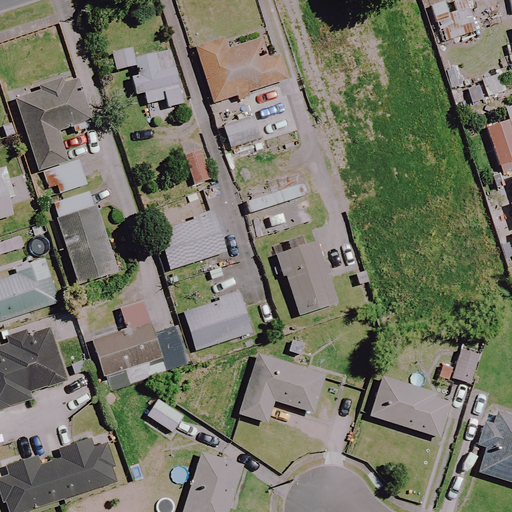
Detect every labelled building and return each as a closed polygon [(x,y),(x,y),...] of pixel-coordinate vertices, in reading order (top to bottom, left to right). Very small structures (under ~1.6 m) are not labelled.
[(346,17),(340,0),(320,0),(328,23),(346,17)] [(485,31),(479,13),(494,8),(491,0),(426,0),(423,1),(437,46),(485,31)] [(384,86),(366,25),(312,40),(330,102),(342,98),(348,120),(372,113),(366,92),(384,86)] [(264,28),(220,42),(193,51),(211,107),(282,84),(264,28)] [(182,106),(168,52),(133,61),(130,50),(110,55),(115,74),(127,71),(134,97),(142,95),(145,106),(163,102),(165,110),(182,106)] [(503,93),(497,76),(480,82),(485,99),(503,93)] [(86,124),(74,83),(14,101),(35,173),(65,165),(56,133),(86,124)] [(259,141),(253,120),(216,131),(222,151),(259,141)] [(389,146),(382,122),(347,133),(354,157),(389,146)] [(210,181),(201,151),(183,157),(192,187),(210,181)] [(55,197),(85,186),(78,165),(41,178),(46,192),(52,190),(55,197)] [(351,171),(333,174),(338,197),(355,193),(351,171)] [(0,218),(15,214),(2,172),(0,172),(0,218)] [(511,179),(508,180),(511,191),(511,200),(499,204),(501,209),(508,232),(511,230),(511,179)] [(305,198),(301,183),(267,193),(265,187),(242,194),(248,215),(305,198)] [(114,276),(91,193),(52,205),(75,287),(114,276)] [(222,255),(209,217),(156,234),(168,273),(222,255)] [(334,306),(315,244),(298,249),(295,239),(273,246),(295,318),(334,306)] [(0,323),(55,305),(41,261),(8,272),(10,278),(0,281),(0,323)] [(250,335),(237,296),(181,315),(194,353),(250,335)] [(158,359),(142,303),(118,310),(125,333),(90,343),(101,379),(123,372),(127,386),(153,378),(148,362),(158,359)] [(64,382),(47,330),(0,344),(0,407),(26,400),(25,394),(64,382)] [(476,357),(457,353),(452,369),(439,366),(436,378),(469,386),(476,357)] [(256,356),(248,380),(236,417),(264,426),(272,404),(310,416),(323,378),(314,375),(256,356)] [(449,400),(377,377),(364,418),(436,441),(449,400)] [(181,418),(156,402),(145,417),(170,434),(181,418)] [(486,414),(477,447),(483,448),(476,476),(511,486),(511,420),(509,420),(486,414)] [(91,451),(88,442),(59,451),(62,461),(39,468),(35,458),(6,468),(9,478),(0,480),(0,499),(4,511),(29,511),(115,485),(108,464),(112,463),(107,446),(91,451)] [(226,511),(241,468),(200,455),(181,511),(226,511)]
